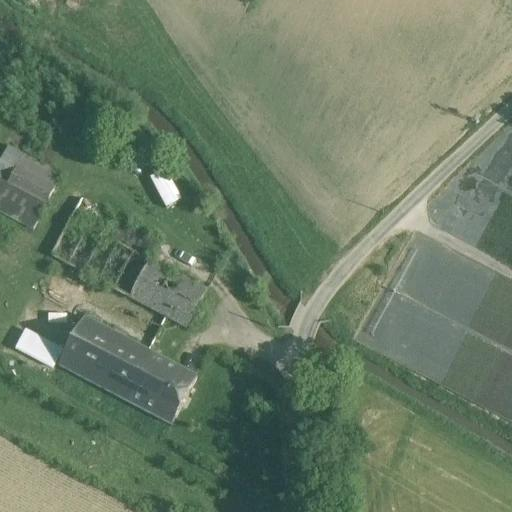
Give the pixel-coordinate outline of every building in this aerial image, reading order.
[(309,102),(298,112),(314,129),(325,118),(309,102)] [(57,192),(18,171),(26,158),(10,149),(0,167),(0,183),(48,210),(57,192)] [(146,149),(131,168),(142,177),(157,158),(146,149)] [(65,179),(26,158),(18,171),(57,192),(65,179)] [(167,171),(152,178),(167,209),(182,201),(167,171)] [(48,210),(0,183),(0,214),(35,234),(48,210)] [(83,201),(73,223),(153,265),(164,243),(83,201)] [(153,265),(73,223),(53,259),(133,302),(153,265)] [(207,294),(153,265),(133,302),(188,331),(207,294)] [(154,358),(87,322),(62,369),(128,405),(154,358)] [(56,371),(66,350),(28,331),(17,351),(56,371)] [(199,383),(154,358),(128,405),(173,429),(199,383)]
